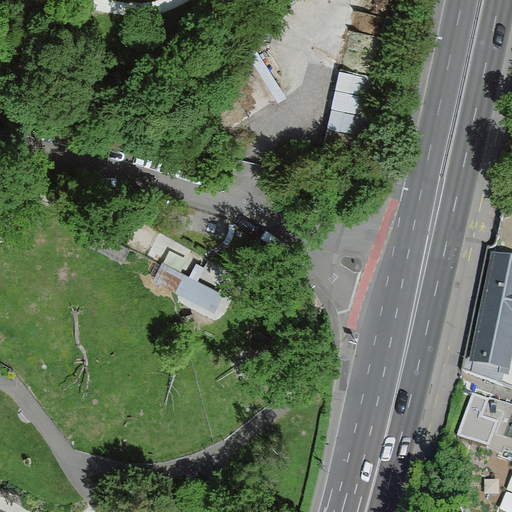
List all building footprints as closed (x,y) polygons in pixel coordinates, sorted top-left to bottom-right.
[(374,80),(340,73),(337,90),(370,97),(374,80)] [(371,98),(338,91),(334,108),(367,115),(371,98)] [(369,118),(335,111),(332,128),(365,135),(369,118)] [(364,138),(330,131),(327,148),(360,155),(364,138)] [(511,262),(491,258),(469,368),(510,377),(511,369),(511,262)] [(222,289),(161,259),(151,282),(211,311),(222,289)] [(191,315),(182,317),(187,334),(196,332),(191,315)] [(511,409),(483,399),(480,404),(472,425),(494,434),(488,451),(508,459),(511,456),(511,409)] [(501,491),(485,485),(482,495),(498,500),(501,491)]
